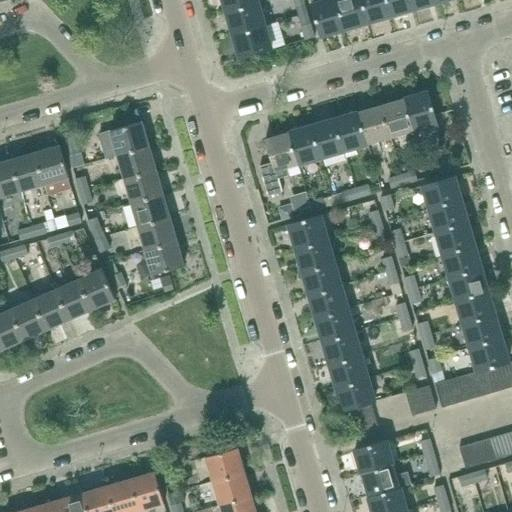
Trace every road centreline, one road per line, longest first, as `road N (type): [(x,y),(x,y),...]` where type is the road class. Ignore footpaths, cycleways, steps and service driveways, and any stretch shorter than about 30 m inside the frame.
road 1 (residential): [(286,380),(212,117)]
road 2 (residential): [(212,117),(460,39)]
road 3 (residential): [(193,411),(126,341),(0,385)]
road 4 (residential): [(193,411),(6,467),(0,448)]
road 5 (residential): [(511,205),(460,39)]
road 6 (residential): [(325,511),(286,380)]
road 7 (residential): [(117,83),(19,22),(0,29)]
road 8 (residential): [(117,83),(0,122)]
